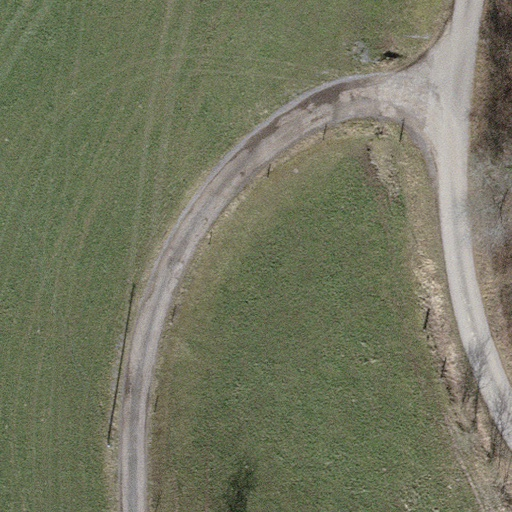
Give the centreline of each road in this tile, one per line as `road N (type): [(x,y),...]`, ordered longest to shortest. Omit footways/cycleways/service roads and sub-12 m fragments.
road 1 (track): [(463,89),(370,99),(226,181),(153,336),(147,511)]
road 2 (unclassified): [(511,415),(479,333),(459,224),(475,0)]
